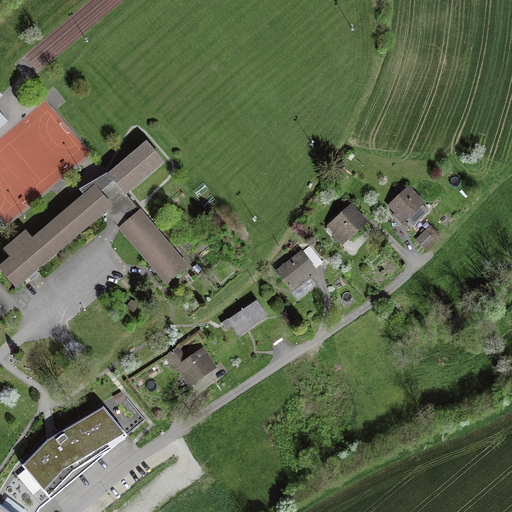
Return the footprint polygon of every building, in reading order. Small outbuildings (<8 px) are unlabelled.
[(112,174),(129,193),(163,162),(147,144),(112,174)] [(0,263),(0,270),(14,288),(110,208),(92,187),(0,263)] [(408,190),(391,206),(413,227),(429,211),(408,190)] [(352,210),(330,229),(343,245),(365,226),(352,210)] [(188,267),(143,214),(122,231),(167,284),(188,267)] [(426,230),(417,240),(426,249),(436,239),(426,230)] [(306,249),(278,271),(299,298),(314,286),(306,276),(319,266),(306,249)] [(256,301),(222,322),(226,329),(233,325),(239,333),(266,316),(256,301)] [(128,302),(126,308),(134,312),(137,307),(128,302)] [(178,347),(167,354),(188,386),(214,369),(202,352),(188,361),(178,347)] [(47,440),(23,467),(50,500),(128,438),(104,407),(47,440)]
